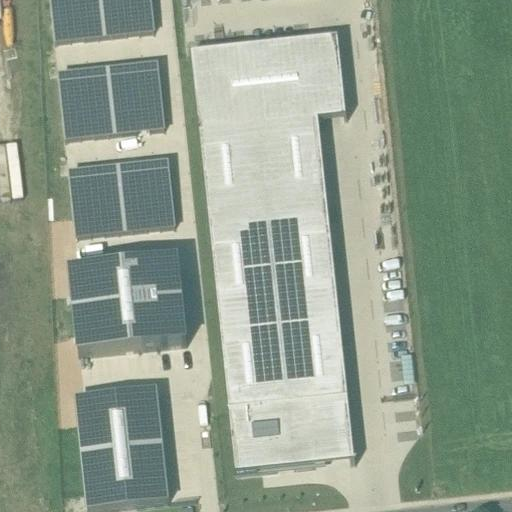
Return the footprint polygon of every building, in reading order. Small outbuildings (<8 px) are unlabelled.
[(234,481),(354,470),(324,124),(348,122),(341,44),(197,57),(234,481)] [(61,77),(62,98),(146,95),(146,96),(162,95),(161,74),(61,77)] [(171,170),(71,177),(76,241),(176,235),(171,170)] [(79,362),(188,353),(182,268),(73,277),(79,362)] [(97,363),(99,378),(143,373),(141,358),(97,363)] [(79,404),(87,511),(149,511),(170,510),(161,397),(79,404)]
